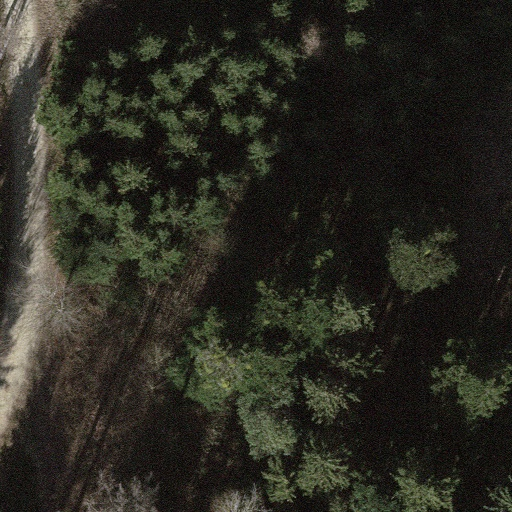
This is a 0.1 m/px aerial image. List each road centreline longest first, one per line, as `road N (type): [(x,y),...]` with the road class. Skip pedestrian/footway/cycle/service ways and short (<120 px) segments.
road 1 (track): [(27,0),(32,297),(0,414)]
road 2 (track): [(69,511),(32,297)]
